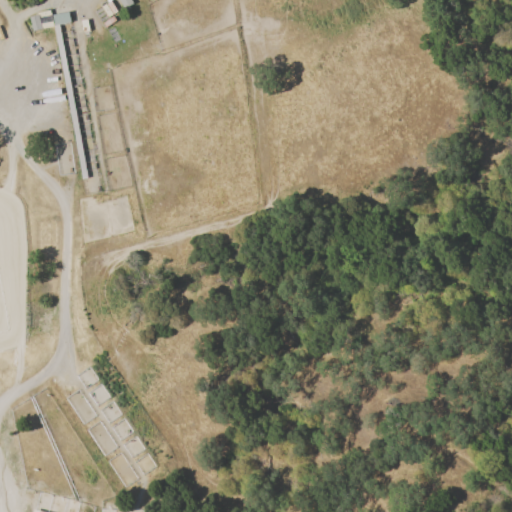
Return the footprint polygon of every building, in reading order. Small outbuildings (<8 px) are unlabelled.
[(100,7),(104,5),(111,16),(107,19),(100,7)] [(52,13),(53,24),(69,22),(68,11),(52,13)] [(31,17),(37,16),(38,19),(39,25),(39,30),(33,31),(31,17)] [(115,21),(105,29),(102,25),(112,17),(115,21)] [(52,27),(58,26),(85,178),(79,179),(52,27)]
